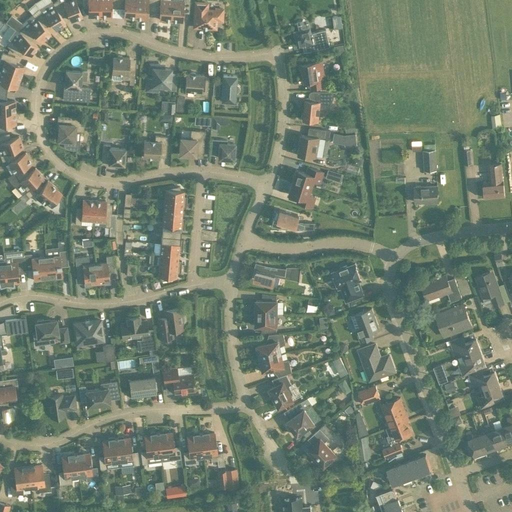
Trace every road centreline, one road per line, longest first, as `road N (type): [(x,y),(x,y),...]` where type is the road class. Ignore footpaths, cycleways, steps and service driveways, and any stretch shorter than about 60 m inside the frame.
road 1 (residential): [(267,184),(281,127),(276,53),(173,51),(102,31),(67,42),(42,70),(35,104),(42,138),(68,171),(110,183),(202,170)]
road 2 (residential): [(0,437),(33,444),(139,410),(248,404)]
road 3 (residential): [(457,475),(386,283),(393,259)]
road 4 (residential): [(191,286),(123,302),(35,294),(0,301)]
road 5 (residential): [(393,259),(344,242),(267,249),(243,240)]
road 6 (residential): [(248,404),(234,368),(230,280)]
road 7 (residential): [(393,259),(453,234),(511,228)]
